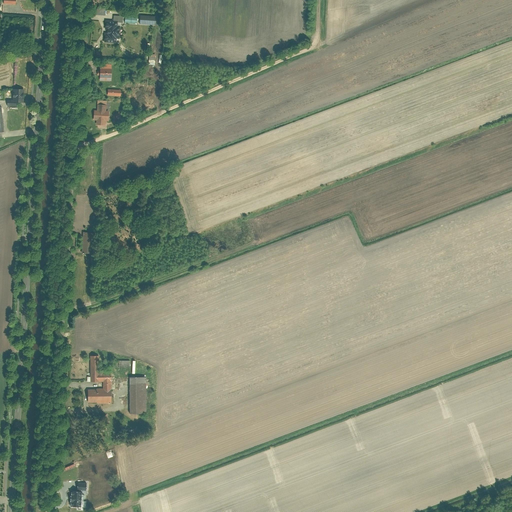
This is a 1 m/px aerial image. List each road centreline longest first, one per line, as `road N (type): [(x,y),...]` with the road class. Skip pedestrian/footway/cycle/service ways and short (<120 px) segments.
road 1 (residential): [(49,511),(84,0)]
road 2 (tertiary): [(11,511),(45,0)]
road 3 (track): [(74,144),(130,129),(314,46),(320,0)]
road 4 (track): [(63,312),(247,247)]
